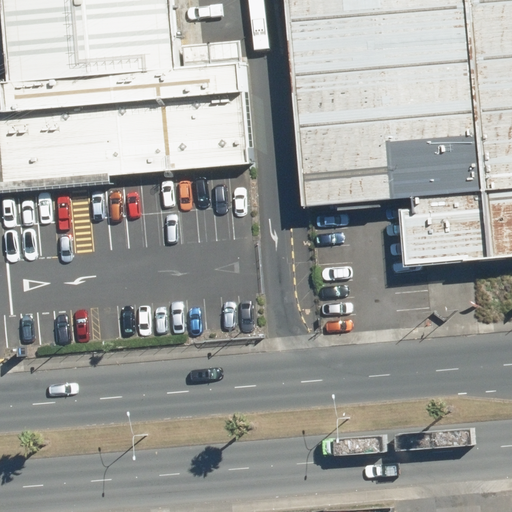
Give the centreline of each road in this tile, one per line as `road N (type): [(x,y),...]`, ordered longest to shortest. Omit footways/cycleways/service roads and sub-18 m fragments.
road 1 (primary): [(511,446),(0,488)]
road 2 (primary): [(0,408),(511,366)]
